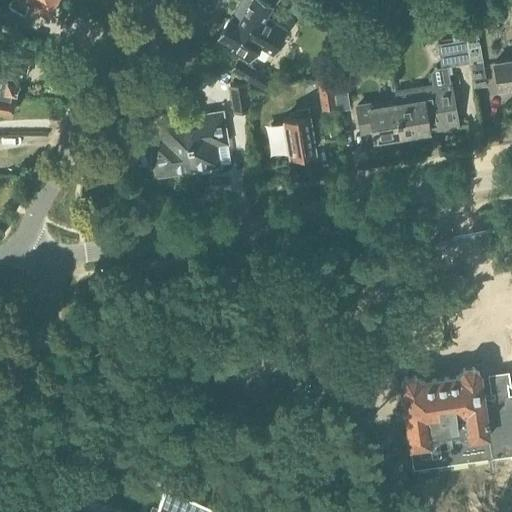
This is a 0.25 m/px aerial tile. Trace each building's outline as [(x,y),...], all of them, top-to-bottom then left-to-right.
[(11,0),(9,4),(8,3),(8,4),(25,14),(25,13),(24,12),(29,4),(46,14),(53,0),(11,0)] [(248,60),(258,43),(276,54),(281,46),(276,43),(285,28),(264,16),(271,5),(262,0),(250,0),(237,23),(229,19),(219,36),(234,45),(231,50),(242,57),(240,60),(238,59),(232,69),(276,95),(282,85),(246,63),(248,60)] [(375,30),(383,18),(376,13),(367,25),(375,30)] [(474,88),(486,86),(477,36),(474,18),(463,20),(465,28),(470,60),(474,88)] [(441,66),(470,60),(465,28),(451,30),(453,40),(437,43),(441,66)] [(173,55),(197,69),(204,56),(180,42),(173,55)] [(0,86),(15,89),(18,87),(20,82),(19,82),(17,78),(18,72),(26,74),(29,59),(21,58),(21,56),(0,52),(0,86)] [(511,59),(494,63),(498,88),(511,85),(511,59)] [(378,77),(391,75),(390,66),(376,68),(377,69),(378,77)] [(401,137),(428,132),(427,130),(457,125),(449,81),(451,81),(448,66),(434,68),(431,73),(433,84),(394,91),(396,103),(401,137)] [(338,110),(350,108),(348,96),(344,73),(332,75),(338,110)] [(316,77),(319,97),(321,109),(336,107),(331,74),(316,77)] [(234,112),(248,110),(244,82),(230,84),(234,112)] [(0,109),(10,111),(14,89),(15,89),(0,86),(0,109)] [(201,115),(199,101),(193,97),(182,99),(185,113),(194,169),(198,168),(202,171),(210,170),(213,166),(218,165),(214,137),(225,136),(222,112),(201,115)] [(371,134),(374,133),(375,142),(401,137),(396,103),(371,107),(370,104),(358,106),(362,132),(371,130),(371,134)] [(309,114),(307,106),(296,108),(297,116),(283,119),(284,123),(271,125),(275,152),(288,150),(289,154),(315,149),(309,114)] [(156,175),(194,169),(185,113),(174,115),(170,120),(159,121),(162,139),(151,141),(153,154),(150,159),(151,166),(155,169),(156,175)] [(405,377),(400,382),(417,511),(473,511),(496,509),(477,371),(472,368),(462,369),(458,374),(458,376),(420,381),(420,379),(414,375),(405,377)] [(317,452),(321,443),(312,439),(308,449),(317,452)] [(218,511),(222,502),(164,480),(158,495),(156,499),(150,496),(144,511),(218,511)]
